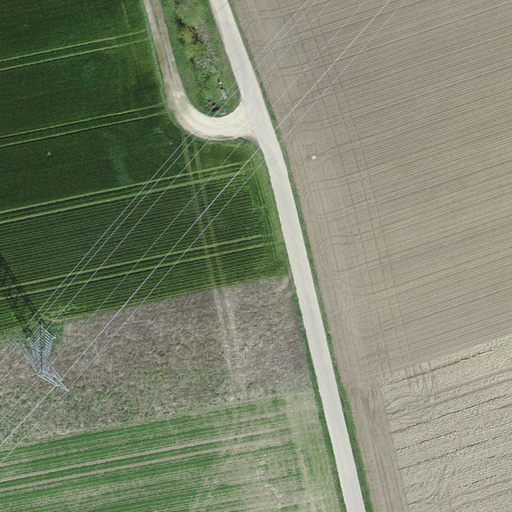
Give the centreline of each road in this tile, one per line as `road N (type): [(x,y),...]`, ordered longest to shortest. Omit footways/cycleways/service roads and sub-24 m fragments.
road 1 (unclassified): [(216,0),(273,161),(355,511)]
road 2 (track): [(259,118),(190,118),(147,0)]
